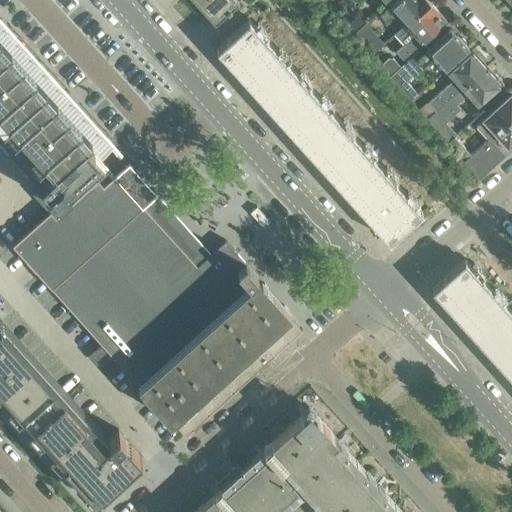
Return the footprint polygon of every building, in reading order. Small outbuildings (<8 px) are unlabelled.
[(237,0),(203,0),(198,5),(215,23),(239,2),(237,0)] [(396,14),(405,24),(429,2),(427,0),(396,0),(381,14),(388,21),(396,14)] [(440,14),(429,2),(405,24),(414,34),(398,49),(405,56),(445,20),(440,14)] [(241,76),(260,97),(292,68),(249,19),(216,48),(236,70),(232,73),(237,79),(241,76)] [(369,56),(382,45),(374,36),(375,34),(364,22),(350,35),(369,56)] [(445,68),(468,47),(465,44),(465,41),(462,37),(459,37),(456,34),(455,36),(452,33),(453,32),(450,29),(428,49),(445,68)] [(0,142),(40,186),(56,205),(101,165),(104,162),(0,46),(0,142)] [(473,52),(471,50),(447,72),(454,79),(427,102),(435,111),(454,93),(455,95),(488,65),(477,53),(473,52)] [(424,67),(413,55),(402,65),(413,77),(424,67)] [(379,67),(388,77),(400,66),(393,58),(389,58),(379,67)] [(499,81),(498,77),(488,65),(455,95),(454,93),(435,111),(426,119),(447,143),(455,136),(456,134),(445,122),(460,109),(456,104),(468,94),(477,104),(501,83),(499,81)] [(400,66),(388,77),(409,100),(417,94),(404,79),(408,75),(400,66)] [(335,115),(292,68),(260,97),(279,118),(275,121),(280,127),(284,124),(303,145),(335,115)] [(511,95),(511,96),(510,94),(484,118),(511,148),(511,147),(511,95)] [(378,163),(335,115),(303,145),(322,165),(318,169),(323,175),(327,171),(346,192),(378,163)] [(447,143),(479,178),(511,148),(484,118),(476,126),(488,139),(471,154),(455,136),(447,143)] [(389,240),(422,211),(378,163),(346,192),(365,213),(361,216),(366,222),(370,219),(389,240)] [(192,428),(256,371),(276,352),(302,329),(301,327),(300,328),(288,314),(290,312),(258,276),(225,239),(216,247),(211,253),(197,265),(164,229),(142,204),(115,174),(111,177),(101,165),(56,205),(40,186),(32,193),(49,211),(12,244),(51,288),(101,345),(90,355),(96,362),(108,352),(124,369),(125,368),(145,390),(144,391),(148,395),(149,395),(165,412),(164,413),(168,417),(169,417),(185,435),(192,428)] [(476,336),(508,307),(465,259),(432,288),(451,309),(448,313),(453,319),(457,315),(476,336)] [(511,311),(508,307),(476,336),(494,357),(491,360),(496,366),(500,363),(511,376),(511,311)] [(99,490),(100,491),(114,479),(115,481),(120,477),(118,475),(130,465),(131,467),(142,456),(118,429),(108,438),(109,438),(105,442),(0,325),(0,388),(64,460),(62,462),(81,483),(88,490),(94,484),(99,490)] [(215,493),(214,493),(192,511),(402,511),(309,408),(270,442),(271,443),(264,449),(264,448),(219,488),(220,489),(215,493)]
